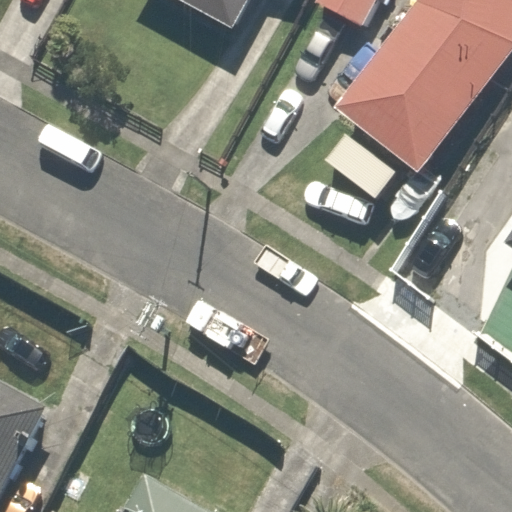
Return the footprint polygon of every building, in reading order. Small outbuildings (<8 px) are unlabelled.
[(166,0),(234,40),(260,0),(166,0)] [(370,0),(317,0),(316,3),(356,25),(370,0)] [(511,0),(424,0),(424,1),(341,111),(428,179),(511,66),(511,0)] [(0,507),(53,416),(0,385),(0,507)] [(219,511),(154,474),(131,511),(219,511)]
